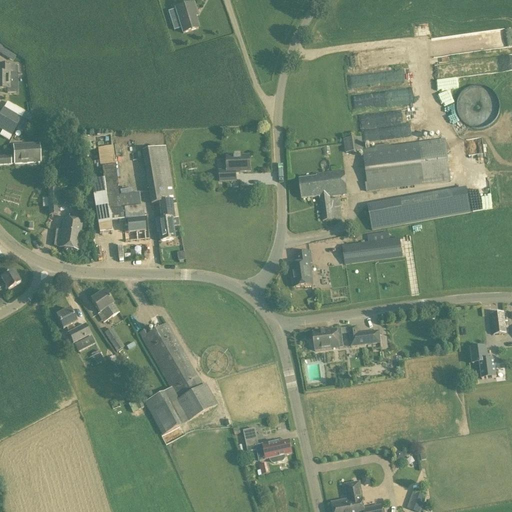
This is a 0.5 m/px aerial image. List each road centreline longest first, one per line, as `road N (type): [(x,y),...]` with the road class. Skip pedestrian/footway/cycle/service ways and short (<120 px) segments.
road 1 (unclassified): [(253,296),(276,256),(281,220),(280,96),(317,0)]
road 2 (unclassified): [(511,297),(275,326)]
road 3 (unclassified): [(253,296),(199,275),(48,266)]
road 4 (unclassified): [(319,511),(275,326)]
